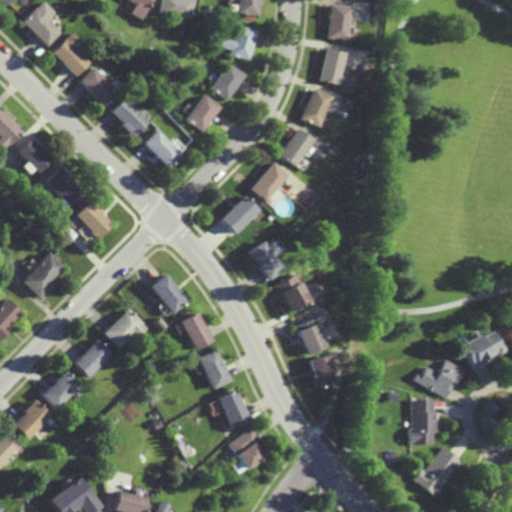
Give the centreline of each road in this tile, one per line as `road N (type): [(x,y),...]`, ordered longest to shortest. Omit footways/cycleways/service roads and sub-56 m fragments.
road 1 (residential): [(366,511),(289,419),(246,328),(201,261),(0,56)]
road 2 (residential): [(294,0),(281,74),(253,127),(0,385)]
